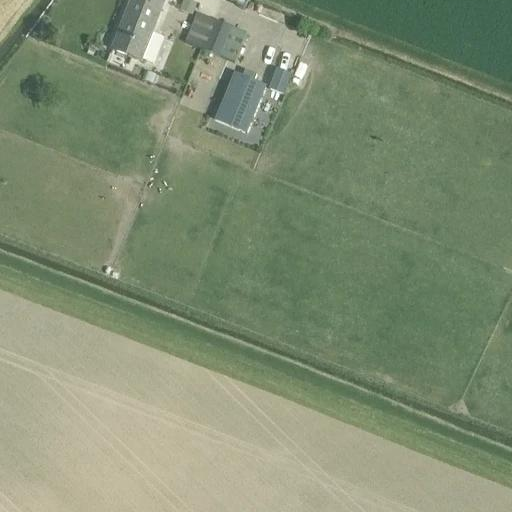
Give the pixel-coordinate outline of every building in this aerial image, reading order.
[(141,64),(141,62),(154,67),(164,40),(152,35),(165,0),(136,0),(135,5),(131,3),(112,53),(141,64)] [(192,17),(196,6),(184,2),(183,5),(173,1),(170,9),(192,17)] [(186,45),(201,52),(236,65),(247,36),(198,16),(195,24),(189,38),(186,45)] [(277,72),(270,91),(283,97),(291,78),(277,72)] [(235,77),(216,122),(246,135),(265,90),(235,77)]
